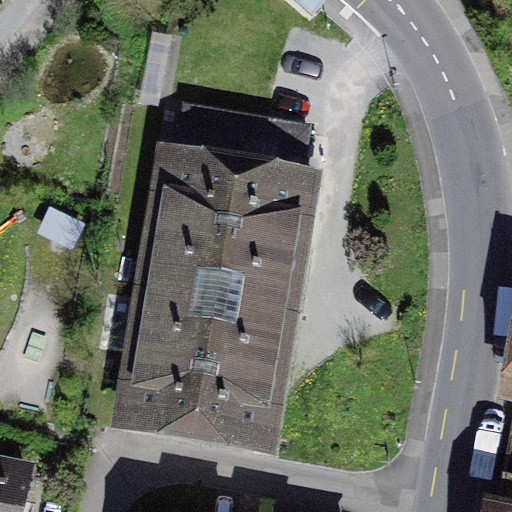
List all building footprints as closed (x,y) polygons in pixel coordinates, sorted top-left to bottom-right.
[(325,3),(321,0),(291,0),(312,18),(325,3)] [(153,26),(138,118),(162,122),(177,30),(153,26)] [(183,112),(152,293),(281,314),(296,224),(311,133),(183,112)] [(152,293),(131,425),(259,445),(270,380),(281,314),(152,293)] [(0,474),(0,511),(20,511),(21,511),(27,480),(0,474)] [(511,511),(511,479),(505,478),(499,511),(511,511)]
